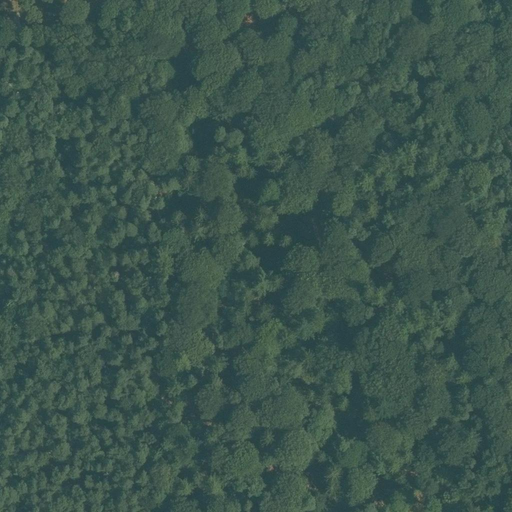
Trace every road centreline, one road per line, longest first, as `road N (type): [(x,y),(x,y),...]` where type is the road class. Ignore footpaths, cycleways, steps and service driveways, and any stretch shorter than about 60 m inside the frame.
road 1 (track): [(172,271),(134,296),(101,296),(93,271),(109,221),(93,193),(33,182),(16,183),(0,198)]
road 2 (track): [(172,261),(147,511)]
